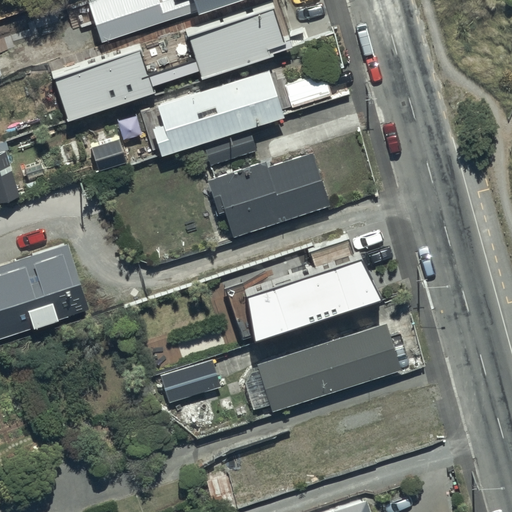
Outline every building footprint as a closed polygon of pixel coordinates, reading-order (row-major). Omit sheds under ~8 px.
[(103,46),(241,0),(167,0),(160,2),(159,0),(91,0),(88,1),(103,46)] [(140,45),(53,73),(68,120),(155,91),(153,86),(200,71),(202,79),(289,50),(274,3),(186,31),(196,59),(150,74),(140,45)] [(145,114),(156,149),(331,94),(323,69),(272,86),(265,65),(154,100),(157,110),(145,114)] [(248,125),(200,141),(207,162),(255,147),(248,125)] [(120,139),(92,148),(99,171),(127,162),(120,139)] [(221,208),(228,230),(326,199),(309,147),(264,162),(262,156),(204,175),(216,209),(221,208)] [(6,152),(0,153),(0,200),(19,195),(6,152)] [(0,258),(0,329),(84,303),(62,238),(0,258)] [(383,299),(361,254),(247,290),(255,341),(383,299)] [(382,317),(254,358),(256,364),(248,367),(242,377),(250,405),(265,400),(267,406),(397,364),(382,317)] [(210,354),(157,370),(165,398),(218,382),(210,354)] [(369,511),(364,494),(307,511),(369,511)]
